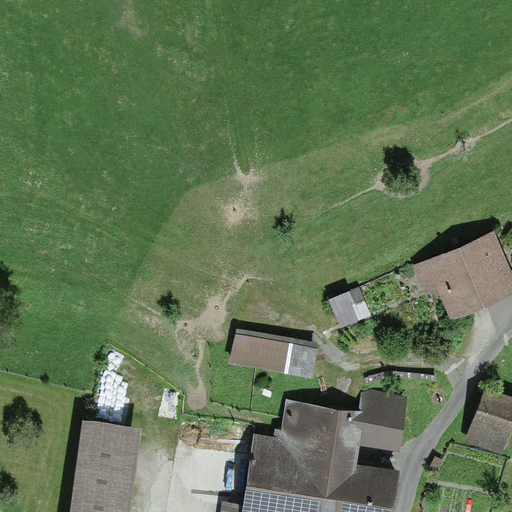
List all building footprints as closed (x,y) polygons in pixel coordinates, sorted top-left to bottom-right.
[(436,320),(508,291),(487,241),(416,270),(436,320)] [(227,360),(307,377),(314,348),(234,331),(227,360)] [(466,446),(498,457),(511,418),(511,404),(484,395),(466,446)] [(252,438),(240,511),(386,511),(393,472),(352,466),(360,413),(284,401),(278,442),(252,438)] [(119,511),(132,431),(80,423),(65,511),(119,511)]
